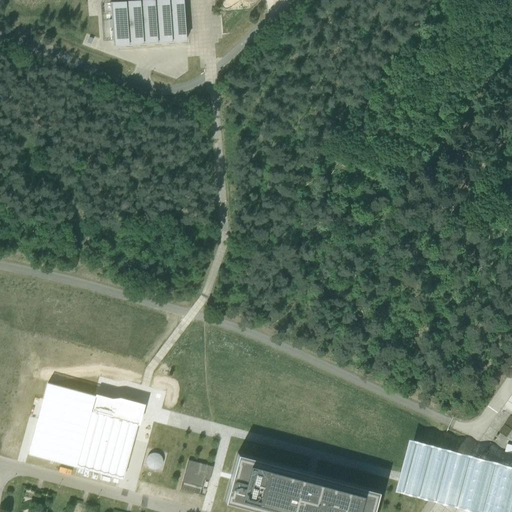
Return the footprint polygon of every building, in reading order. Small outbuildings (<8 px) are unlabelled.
[(111,30),(113,30),(114,46),(186,41),(183,0),(143,0),(111,2),(112,23),(110,23),(111,30)] [(92,414),(96,399),(50,386),(32,454),(123,479),(137,426),(92,414)] [(96,398),(96,399),(92,414),(137,426),(139,427),(144,408),(121,401),(112,402),(96,398)] [(310,475),(294,469),(238,454),(237,454),(224,501),(225,502),(225,501),(263,511),(372,511),(377,495),(320,480),(310,475)] [(511,511),(511,467),(474,457),(460,509),(471,511),(511,511)] [(213,467),(188,460),(182,482),(202,487),(204,479),(209,481),(213,467)]
